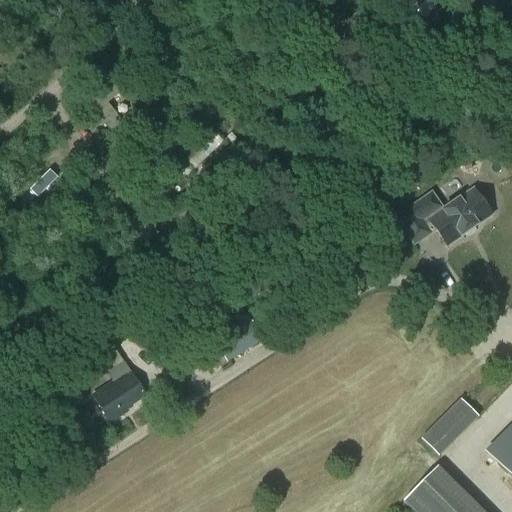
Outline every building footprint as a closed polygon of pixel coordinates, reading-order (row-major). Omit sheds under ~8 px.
[(114,78),(88,100),(110,132),(119,126),(106,106),(125,91),(114,78)] [(300,132),(310,151),(344,134),(334,115),(300,132)] [(178,158),(193,172),(220,142),(205,128),(178,158)] [(26,213),(55,182),(41,170),(12,201),(26,213)] [(408,241),(430,227),(444,249),(489,219),(471,192),(441,212),(430,195),(393,219),(408,241)] [(100,300),(107,306),(110,302),(104,296),(100,300)] [(216,345),(239,331),(233,321),(211,336),(216,345)] [(216,345),(227,362),(261,341),(251,324),(239,331),(216,345)] [(92,397),(110,425),(127,415),(124,410),(144,398),(123,364),(108,374),(114,384),(92,397)] [(444,457),(484,416),(464,397),(425,438),(444,457)] [(511,428),(486,454),(511,480),(511,428)] [(474,511),(436,473),(402,507),(407,511),(474,511)]
